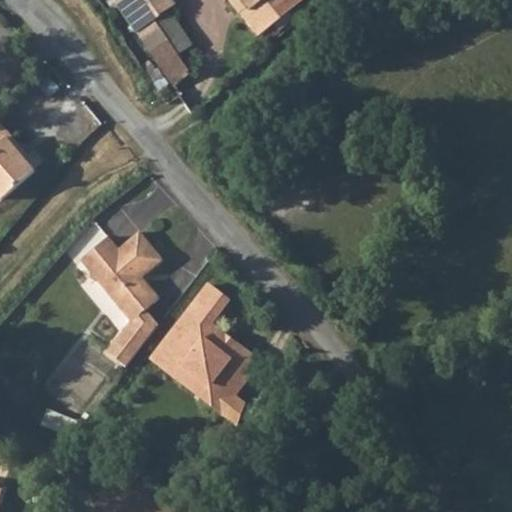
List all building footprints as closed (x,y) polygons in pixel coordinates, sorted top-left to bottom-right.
[(119,4),(124,0),(99,0),(108,11),(119,4)] [(166,11),(158,0),(124,0),(119,4),(135,28),(139,35),(173,86),(191,75),(173,49),(153,20),(166,11)] [(242,0),(228,0),(241,15),(249,8),(242,0)] [(282,0),(242,0),(249,8),(241,15),(259,37),(263,33),(278,21),(290,11),(282,0)] [(301,3),(298,0),(282,0),(290,11),(301,3)] [(153,20),(173,49),(186,40),(166,11),(153,20)] [(269,40),(284,28),(278,21),(263,33),(269,40)] [(139,35),(135,28),(127,34),(131,41),(139,35)] [(0,122),(0,196),(3,199),(36,171),(19,151),(23,148),(0,122)] [(162,261),(139,233),(118,250),(107,238),(80,261),(130,321),(106,352),(126,367),(158,326),(145,311),(159,299),(141,278),(162,261)] [(228,301),(208,285),(151,359),(174,377),(179,369),(187,368),(204,381),(205,389),(199,397),(236,425),(243,405),(233,397),(259,363),(234,344),(231,348),(222,340),(225,336),(209,324),(228,301)] [(225,336),(222,340),(231,348),(234,344),(225,336)]
